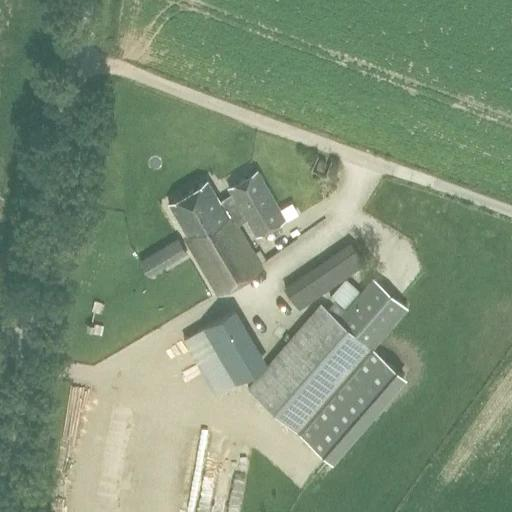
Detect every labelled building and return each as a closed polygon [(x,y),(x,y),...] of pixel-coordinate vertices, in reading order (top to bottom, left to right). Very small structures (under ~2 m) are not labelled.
[(257,234),(284,217),(255,169),(228,185),(232,192),(218,200),(207,179),(168,202),(187,234),(184,235),(218,292),(259,267),(231,220),(244,213),(257,234)] [(299,308),(364,262),(350,242),(284,287),(299,308)] [(164,264),(157,252),(143,260),(150,272),(164,264)] [(194,293),(210,285),(199,261),(183,269),(194,293)] [(101,351),(114,268),(85,263),(72,346),(101,351)] [(166,284),(171,299),(186,294),(181,278),(166,284)] [(246,388),(326,460),(402,375),(371,347),(406,308),(374,278),(338,318),(322,303),(246,388)] [(229,311),(212,321),(201,327),(233,382),(261,366),(229,311)] [(215,511),(240,511),(255,418),(231,415),(215,511)] [(151,511),(161,471),(140,466),(130,511),(151,511)]
